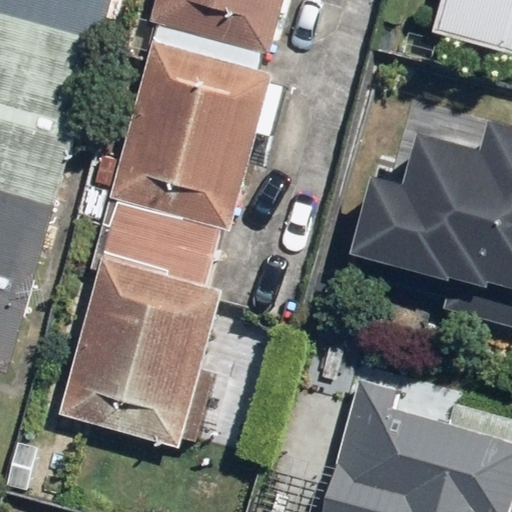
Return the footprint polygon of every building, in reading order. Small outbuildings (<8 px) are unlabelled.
[(0,0),(0,374),(14,379),(119,0),(0,0)] [(160,0),(154,24),(161,26),(153,60),(154,60),(116,202),(121,203),(106,260),(105,260),(63,419),(199,455),(219,377),(208,374),(229,292),(213,288),(228,231),(237,234),(279,76),(261,71),(266,54),(278,57),(293,0),(160,0)] [(511,58),(511,0),(447,0),(437,39),(511,58)] [(353,288),(511,329),(511,126),(499,123),(491,155),(425,138),(411,190),(381,182),(353,288)] [(511,511),(511,421),(458,407),(453,426),(397,411),(402,392),(365,382),(331,511),(511,511)]
